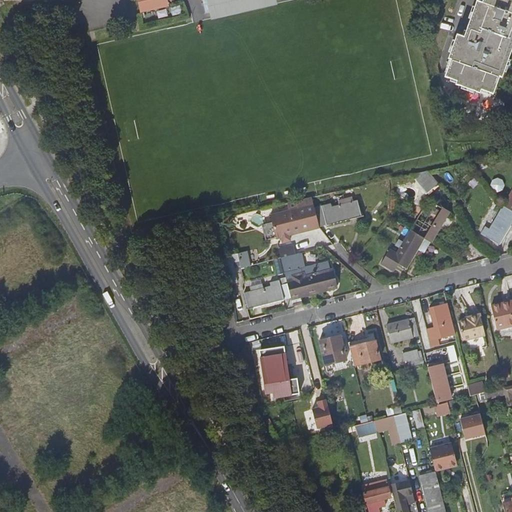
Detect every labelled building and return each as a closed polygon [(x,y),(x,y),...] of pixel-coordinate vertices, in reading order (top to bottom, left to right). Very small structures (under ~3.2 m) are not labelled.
[(167,0),(138,0),(141,13),(169,6),(167,0)] [(276,0),(203,0),(207,18),(278,6),(276,0)] [(511,0),(481,0),(481,3),(476,1),(462,37),(455,34),(446,58),(448,59),(442,77),(454,81),(452,85),(476,94),(478,90),(489,94),(496,77),(499,78),(511,42),(511,0)] [(428,171),(409,176),(425,194),(438,183),(428,171)] [(315,207),(320,227),(363,216),(358,200),(332,207),(331,203),(315,207)] [(418,233),(433,242),(451,212),(437,204),(431,213),(425,209),(413,230),(418,233)] [(278,238),(320,227),(315,207),(298,211),(299,215),(273,221),(278,238)] [(501,245),(511,227),(511,210),(506,207),(488,237),(501,245)] [(426,253),(433,242),(418,233),(413,230),(398,253),(390,248),(381,264),(394,272),(400,262),(409,267),(419,249),(426,253)] [(240,253),(225,256),(231,284),(239,282),(235,262),(241,261),(240,253)] [(290,286),(293,298),(335,288),(329,261),(299,269),(296,255),(283,258),(290,284),(290,286)] [(253,290),(246,292),(250,308),(287,299),(286,299),(283,285),(282,280),(272,282),(273,286),(266,288),(265,284),(253,287),(253,290)] [(290,284),(283,285),(286,299),(293,297),(290,286),(290,284)] [(511,326),(511,301),(492,307),(497,330),(511,326)] [(440,339),(456,335),(449,304),(431,308),(440,339)] [(486,336),(481,315),(472,317),(473,319),(468,321),(460,323),(464,341),(486,336)] [(393,343),(420,336),(416,319),(388,325),(393,343)] [(350,343),(356,368),(382,361),(376,336),(350,343)] [(346,360),(340,337),(320,342),(326,365),(346,360)] [(420,358),(418,352),(403,356),(404,362),(420,358)] [(292,393),(287,357),(263,360),(264,368),(272,367),(275,395),(292,393)] [(428,368),(438,405),(448,402),(454,400),(444,364),(428,368)] [(483,382),(469,385),(472,396),(485,393),(486,392),(485,389),(483,382)] [(486,392),(485,393),(487,400),(506,395),(504,388),(491,391),(487,392),(486,392)] [(328,398),(312,404),(319,434),(334,424),(328,398)] [(461,416),(470,444),(486,433),(479,405),(461,416)] [(387,408),(388,415),(403,413),(402,406),(387,408)] [(361,424),(364,436),(379,432),(376,420),(361,424)] [(433,444),(433,468),(455,465),(454,437),(433,444)] [(429,511),(447,511),(437,470),(420,475),(429,511)] [(380,511),(378,501),(392,498),(389,485),(388,482),(372,486),(372,484),(364,486),(370,511),(380,511)] [(410,511),(406,496),(415,494),(412,482),(396,486),(403,511),(410,511)] [(511,511),(511,499),(503,501),(505,511),(511,511)]
